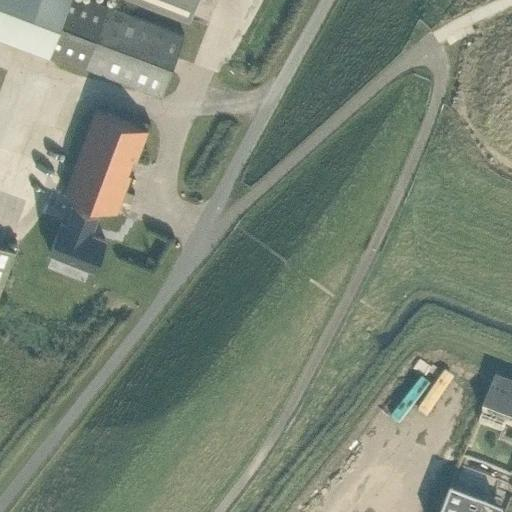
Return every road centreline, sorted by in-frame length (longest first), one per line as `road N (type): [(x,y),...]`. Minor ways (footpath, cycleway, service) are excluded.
road 1 (unclassified): [(0,509),(147,324),(202,233)]
road 2 (unclassified): [(442,73),(422,46),(202,233)]
road 3 (unclassified): [(202,233),(329,0)]
